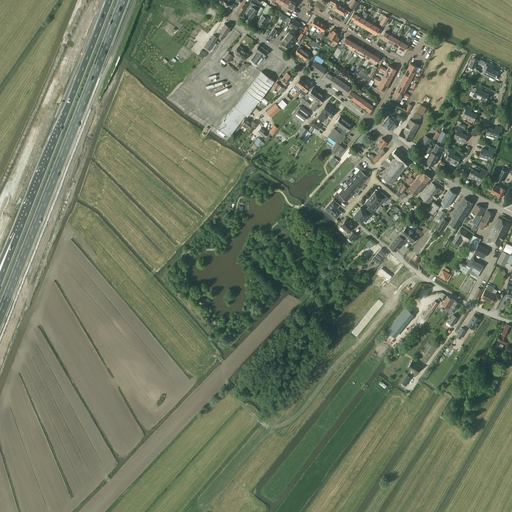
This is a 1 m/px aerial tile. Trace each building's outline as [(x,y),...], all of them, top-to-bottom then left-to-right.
[(223,0),(230,4),(229,5),(235,9),(236,6),(231,2),(232,0),(223,0)] [(286,7),(290,0),(289,0),(282,0),(280,4),(283,6),(282,8),(285,9),(286,7)] [(291,11),(296,3),(290,0),(286,7),(285,9),(287,11),(289,9),(291,11)] [(333,0),(331,3),(334,5),(332,9),(338,12),(341,6),(336,3),(337,2),(333,0)] [(355,0),(351,0),(348,6),(354,9),(358,2),(355,0)] [(247,12),(244,16),(247,18),(254,9),(256,6),(251,3),(245,11),(247,12)] [(267,15),(272,7),(267,4),(262,12),(267,15)] [(254,9),(247,18),(251,20),(256,14),(259,7),(257,6),(254,9)] [(341,6),(338,12),(344,16),(346,12),(349,13),(350,10),(347,9),(347,10),(341,6)] [(263,14),(263,15),(262,14),(258,21),(257,21),(255,23),(256,24),(261,28),(263,25),(264,26),(269,18),(266,15),(265,15),(263,14)] [(358,25),(358,24),(362,18),(356,15),(353,14),(350,19),(353,20),(352,21),(355,22),(355,23),(357,25),(358,25)] [(379,24),(383,26),(388,18),(384,15),(379,24)] [(288,24),(296,29),(299,24),(291,18),(288,24)] [(358,24),(363,27),(367,21),(362,18),(358,24)] [(312,26),(316,28),(320,22),(314,19),(311,23),(310,23),(308,27),(311,28),(312,26)] [(369,31),(373,24),(367,21),(363,27),(369,31)] [(320,22),(316,28),(320,30),(318,33),(321,35),(326,26),(320,22)] [(222,39),(225,34),(230,27),(225,24),(220,31),(223,33),(223,35),(220,33),(218,37),(222,39)] [(278,30),(280,26),(276,24),(274,28),(270,34),(275,38),(279,31),(278,30)] [(373,24),(369,31),(375,35),(376,34),(378,35),(381,30),(379,29),(379,28),(373,24)] [(340,37),(336,35),(338,33),(333,30),(331,33),(329,32),(326,37),(333,40),(330,44),(334,46),(340,37)] [(381,38),(386,41),(390,35),(384,31),(381,38)] [(392,45),(396,38),(393,37),(395,32),(393,31),(390,35),(386,41),(392,45)] [(294,36),(294,35),(294,33),(292,32),(291,32),(290,33),(289,32),(282,41),(288,46),(289,45),(290,47),(293,42),(292,41),(295,37),(294,36)] [(210,51),(212,48),(213,49),(217,44),(214,42),(218,37),(213,34),(210,39),(209,39),(204,46),(210,51)] [(342,44),(347,47),(351,41),(345,38),(342,44)] [(397,48),(401,41),(396,38),(392,45),(397,48)] [(401,41),(397,48),(404,52),(407,45),(410,40),(408,38),(404,43),(401,41)] [(353,50),(356,44),(351,41),(347,47),(353,50)] [(249,61),(251,63),(263,48),(259,44),(254,50),(256,51),(250,59),(249,61)] [(362,47),(356,44),(353,50),(358,53),(362,47)] [(300,56),(304,50),(302,49),(303,48),(300,45),(294,52),(300,56)] [(248,54),(244,51),(242,50),(243,49),(239,46),(233,53),(237,56),(237,55),(241,58),(239,61),(241,63),(244,60),(248,54)] [(212,57),(218,49),(216,47),(209,55),(212,57)] [(364,57),(368,51),(362,47),(358,53),(364,57)] [(256,67),(258,65),(261,60),(263,62),(265,58),(264,57),(268,51),(263,48),(251,63),(256,67)] [(207,53),(201,50),(198,55),(204,59),(207,53)] [(306,52),(304,50),(300,56),(305,60),(310,53),(307,51),(306,52)] [(370,60),(373,54),(368,51),(364,57),(370,60)] [(233,57),(228,53),(224,58),(229,62),(233,57)] [(373,54),(370,60),(376,64),(379,58),(373,54)] [(478,60),(473,57),(468,67),(474,70),(478,60)] [(213,66),(206,60),(202,64),(210,70),(213,66)] [(315,72),(320,65),(315,61),(309,68),(315,72)] [(240,73),(247,65),(244,63),(238,71),(240,73)] [(419,68),(417,67),(410,63),(407,69),(414,72),(416,69),(417,70),(419,68)] [(486,68),(484,74),(495,79),(498,72),(492,69),(494,66),(487,63),(485,68),(486,68)] [(326,69),(320,65),(315,72),(321,76),(326,69)] [(389,65),(385,71),(393,75),(396,69),(389,65)] [(413,74),(414,72),(407,69),(404,74),(411,78),(413,79),(414,76),(413,76),(413,74)] [(369,82),(372,77),(368,75),(361,71),(360,70),(357,75),(369,82)] [(246,92),(258,101),(274,81),(262,71),(246,92)] [(328,83),(333,75),(328,71),(322,79),(328,83)] [(393,75),(385,71),(383,76),(390,80),(393,75)] [(292,76),(287,72),(282,80),(284,81),(282,83),(285,85),(292,76)] [(413,79),(411,78),(404,74),(401,79),(408,83),(410,80),(412,81),(413,79)] [(333,87),(339,79),(333,75),(328,83),(333,87)] [(390,80),(383,76),(380,82),(387,85),(390,80)] [(296,94),(305,81),(300,78),(295,84),(295,83),(292,87),(296,90),(292,94),(296,97),(298,95),(296,94)] [(339,91),(344,83),(339,79),(333,87),(339,91)] [(401,79),(399,85),(406,88),(408,83),(401,79)] [(307,92),(306,91),(310,85),(305,81),(296,94),(298,95),(300,92),(304,96),(307,92)] [(384,91),(387,85),(380,82),(377,87),(384,91)] [(344,83),(339,91),(344,95),(350,87),(344,83)] [(473,88),(469,95),(472,97),(473,96),(485,102),(489,94),(481,91),(483,88),(476,84),(474,89),(473,88)] [(403,94),(406,88),(399,85),(396,90),(403,94)] [(306,100),(309,96),(313,99),(319,92),(313,88),(305,98),(306,100)] [(403,98),(401,97),(403,94),(396,90),(393,95),(400,99),(401,100),(402,99),(403,98)] [(347,97),(352,100),(356,95),(351,91),(347,97)] [(258,101),(246,92),(218,128),(229,136),(245,115),(247,116),(258,101)] [(319,92),(313,99),(316,101),(311,107),(315,110),(325,97),(319,92)] [(362,99),(356,95),(352,100),(358,104),(362,99)] [(189,98),(187,100),(197,109),(199,107),(189,98)] [(287,104),(282,99),(278,104),(282,109),(287,104)] [(367,102),(362,99),(358,104),(363,108),(367,102)] [(373,106),(367,102),(363,108),(369,112),(373,106)] [(416,111),(423,114),(426,107),(419,103),(416,111)] [(280,110),(275,104),(266,111),(272,117),(280,110)] [(322,111),(317,117),(323,121),(327,115),(330,117),(335,110),(332,108),(330,106),(329,106),(326,104),(321,111),(322,111)] [(310,112),(301,105),(293,116),(302,123),(310,112)] [(466,105),(464,110),(465,111),(462,117),(473,122),(477,115),(471,111),(472,108),(466,105)] [(415,114),(411,120),(418,124),(422,116),(416,113),(415,114)] [(337,156),(340,153),(341,153),(344,149),(336,143),(343,135),(344,136),(347,131),(348,131),(350,129),(349,128),(352,125),(340,116),(335,123),(339,127),(331,138),(336,143),(331,150),(336,154),(335,155),(337,156)] [(388,117),(383,124),(382,124),(389,130),(390,128),(393,130),(397,126),(394,124),(395,122),(396,122),(397,120),(392,116),(391,118),(388,117)] [(241,123),(242,125),(247,129),(248,128),(252,131),(257,125),(252,121),(251,122),(246,117),(241,123)] [(418,124),(411,120),(410,119),(407,124),(404,132),(401,131),(398,137),(410,142),(420,125),(418,124)] [(311,126),(318,130),(322,124),(316,120),(311,126)] [(456,125),(459,126),(465,129),(466,126),(459,123),(460,122),(458,121),(456,125)] [(269,131),(272,134),(277,127),(274,125),(269,131)] [(457,126),(455,131),(454,131),(456,132),(453,138),(464,143),(468,136),(461,133),(463,129),(457,126)] [(497,138),(499,132),(501,133),(503,128),(496,126),(495,129),(488,127),(486,135),(497,138)] [(264,137),(265,135),(266,134),(267,133),(261,127),(257,131),(264,137)] [(303,127),(298,133),(302,137),(307,130),(303,127)] [(307,131),(302,139),(306,142),(311,134),(308,131),(307,131)] [(444,143),(449,134),(442,131),(437,140),(444,143)] [(432,145),(429,144),(432,139),(426,136),(419,146),(425,149),(427,150),(426,152),(430,154),(433,149),(431,147),(432,145)] [(254,142),(255,144),(258,147),(259,146),(261,147),(261,148),(265,143),(263,141),(260,138),(258,137),(254,142)] [(382,149),(387,142),(382,138),(377,145),(373,150),(378,154),(383,149),(382,149)] [(433,166),(439,156),(438,156),(442,148),(436,144),(426,163),(433,166)] [(491,160),(493,153),(495,154),(496,149),(490,147),(489,150),(482,148),(480,156),(491,160)] [(449,154),(447,158),(446,160),(457,165),(460,157),(454,154),(456,151),(449,148),(447,153),(449,154)] [(385,152),(383,149),(378,154),(372,160),(375,163),(385,152)] [(396,158),(395,159),(405,168),(410,162),(396,149),(392,153),(396,158)] [(339,161),(336,159),(333,157),(329,161),(335,166),(339,161)] [(405,168),(395,159),(390,165),(401,173),(405,168)] [(359,169),(355,174),(364,182),(368,177),(366,175),(368,172),(360,165),(358,168),(359,169)] [(401,173),(390,165),(386,170),(396,179),(401,173)] [(469,176),(481,183),(484,177),(485,178),(488,173),(482,170),(480,173),(473,169),(469,176)] [(500,183),(507,172),(502,169),(496,180),(500,183)] [(396,179),(386,170),(381,176),(392,184),(396,179)] [(423,171),(416,180),(424,186),(431,178),(423,171)] [(349,178),(351,179),(359,187),(364,182),(355,174),(353,177),(351,176),(349,178)] [(351,179),(348,182),(347,181),(345,183),(355,191),(359,187),(351,179)] [(424,186),(416,180),(409,188),(417,194),(424,186)] [(432,182),(426,189),(421,196),(429,203),(434,198),(435,198),(440,192),(441,193),(443,191),(442,190),(432,182)] [(341,188),(342,189),(351,196),(355,191),(345,183),(341,188)] [(497,195),(497,196),(497,197),(500,198),(501,197),(502,198),(506,190),(498,186),(495,185),(491,192),(497,195)] [(342,189),(338,194),(337,192),(334,195),(342,202),(344,199),(346,201),(351,196),(342,189)] [(456,194),(450,190),(441,202),(448,206),(456,194)] [(375,191),(370,196),(380,205),(384,200),(386,201),(388,198),(382,193),(379,196),(375,191)] [(373,214),(380,205),(370,196),(365,202),(370,206),(368,209),(373,214)] [(473,203),(464,198),(453,214),(455,215),(453,219),(459,223),(462,219),(462,220),(473,203)] [(339,205),(333,200),(325,209),(336,218),(341,212),(337,209),(337,207),(339,205)] [(433,215),(440,206),(434,201),(427,210),(433,215)] [(482,216),(481,215),(485,209),(476,205),(473,211),(477,213),(472,222),(477,225),(482,216)] [(366,222),(373,214),(368,209),(365,212),(360,208),(353,215),(361,222),(363,220),(366,222)] [(446,213),(442,210),(437,217),(441,220),(446,213)] [(487,211),(482,221),(486,223),(488,224),(494,214),(487,211)] [(499,248),(500,245),(505,235),(506,234),(511,224),(498,217),(494,226),(491,231),(487,239),(488,239),(487,243),(487,244),(497,248),(499,248)] [(346,219),(340,226),(348,233),(354,226),(346,219)] [(444,219),(437,229),(442,232),(448,222),(444,219)] [(390,246),(396,251),(407,237),(410,239),(409,239),(412,241),(413,242),(418,236),(413,232),(410,229),(407,227),(402,233),(402,232),(390,246)] [(467,232),(461,228),(453,241),(459,245),(463,239),(467,242),(471,236),(466,233),(467,232)] [(348,237),(352,240),(356,235),(353,232),(348,237)] [(473,235),(465,252),(474,256),(475,254),(484,258),(488,250),(479,244),(481,239),(473,235)] [(511,245),(507,243),(503,250),(511,253),(511,250),(511,245)] [(386,256),(388,254),(381,248),(372,259),(378,264),(385,255),(386,256)] [(503,251),(497,262),(505,265),(510,254),(503,251)] [(385,257),(398,266),(402,262),(389,253),(385,257)] [(390,269),(383,263),(381,266),(388,272),(390,269)] [(466,273),(467,271),(470,267),(464,263),(461,268),(460,269),(466,273)] [(450,274),(443,270),(439,277),(446,281),(450,274)] [(485,289),(481,298),(492,303),(496,295),(490,291),(492,286),(488,284),(486,289),(485,289)] [(482,289),(478,287),(474,296),(478,298),(482,289)] [(443,304),(449,308),(450,307),(455,300),(448,296),(445,294),(442,299),(445,301),(443,304)] [(450,307),(449,308),(450,308),(455,311),(460,303),(455,300),(450,307)] [(435,301),(429,308),(417,326),(421,329),(433,310),(438,303),(435,301)] [(409,305),(401,314),(407,319),(415,310),(409,305)] [(453,314),(448,322),(453,326),(459,318),(453,314)] [(402,325),(406,320),(400,315),(396,320),(402,325)] [(480,320),(474,315),(467,325),(474,329),(480,320)] [(386,345),(401,326),(395,321),(386,332),(387,332),(380,340),(386,345)] [(498,342),(496,346),(502,348),(503,344),(504,343),(507,344),(509,338),(508,337),(511,327),(511,326),(506,324),(501,335),(500,334),(498,340),(498,342)] [(461,339),(467,330),(462,327),(456,336),(461,339)] [(496,359),(501,362),(504,355),(498,353),(496,359)] [(421,367),(412,361),(408,367),(417,373),(421,367)] [(407,375),(402,383),(406,386),(411,378),(407,375)]
